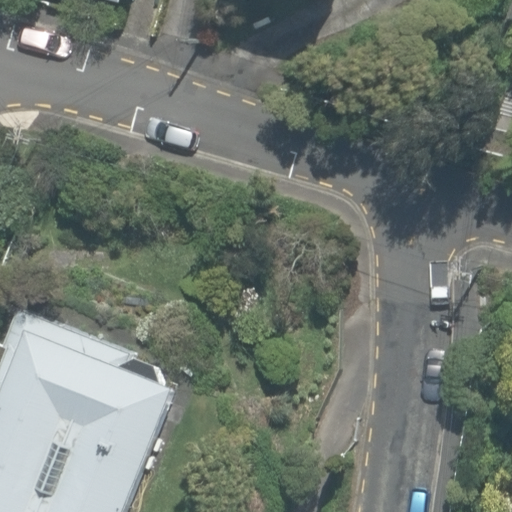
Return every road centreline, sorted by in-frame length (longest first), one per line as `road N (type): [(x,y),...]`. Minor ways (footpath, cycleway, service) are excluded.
road 1 (residential): [(0,61),(150,102),(420,201)]
road 2 (residential): [(420,201),(393,511)]
